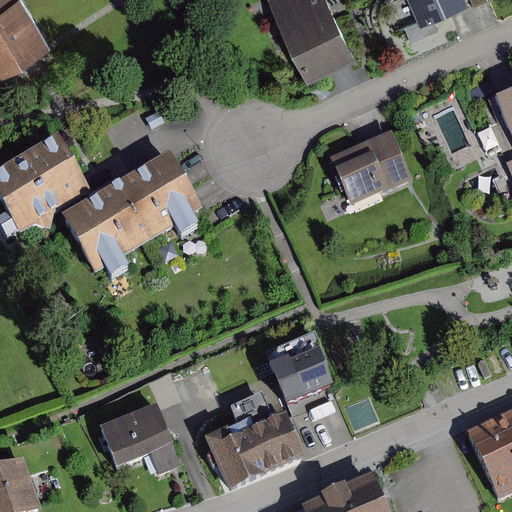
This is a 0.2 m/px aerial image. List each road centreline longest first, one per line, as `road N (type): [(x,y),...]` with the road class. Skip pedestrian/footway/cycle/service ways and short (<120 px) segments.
road 1 (residential): [(297,173),(282,195),(251,204),(217,185),(209,163),(217,135),(237,117),(269,116),(295,140)]
road 2 (residential): [(511,48),(295,140)]
road 3 (residential): [(432,425),(227,511)]
